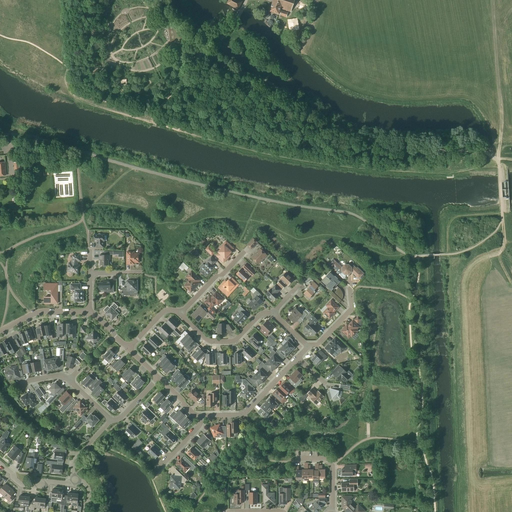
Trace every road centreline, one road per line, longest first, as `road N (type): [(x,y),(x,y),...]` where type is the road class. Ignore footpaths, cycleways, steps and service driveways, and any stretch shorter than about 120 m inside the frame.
road 1 (unclassified): [(496,159),(484,151),(368,141),(262,79),(222,67),(214,49),(245,0)]
road 2 (residential): [(84,511),(88,490),(79,480),(21,485),(0,464)]
road 3 (residential): [(68,380),(117,420),(157,378)]
